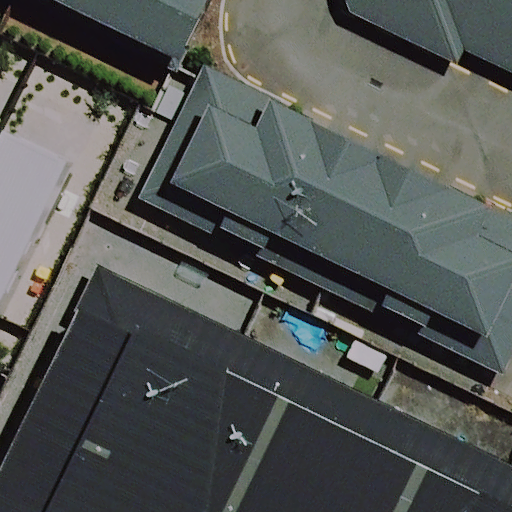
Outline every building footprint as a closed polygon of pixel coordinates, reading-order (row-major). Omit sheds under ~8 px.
[(251,0),(92,0),(220,62),(251,0)] [(511,0),(456,0),(511,27),(511,0)] [(153,125),(0,49),(0,207),(90,251),(153,125)] [(511,183),(266,63),(187,224),(511,383),(511,183)] [(511,511),(511,479),(123,289),(12,511),(511,511)]
